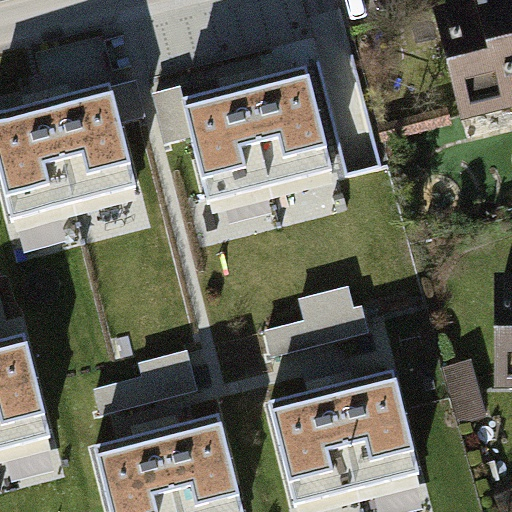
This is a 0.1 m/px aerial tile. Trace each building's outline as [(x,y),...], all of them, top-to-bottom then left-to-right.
[(511,6),(447,22),(476,150),(511,141),(511,6)] [(306,71),(232,90),(258,192),(332,173),(306,71)] [(135,84),(48,106),(73,206),(160,184),(135,84)] [(232,90),(158,109),(183,210),(258,192),(232,90)] [(345,177),(385,165),(364,91),(324,103),(345,177)] [(48,106),(0,117),(0,224),(73,206),(48,106)] [(269,330),(274,356),(369,337),(359,285),(301,296),(306,323),(269,330)] [(25,338),(0,344),(0,452),(51,440),(25,338)] [(394,374),(332,390),(358,492),(421,476),(394,374)] [(332,390),(269,406),(295,508),(358,492),(332,390)] [(244,511),(220,418),(157,434),(177,511),(244,511)] [(177,511),(157,434),(94,450),(110,511),(177,511)]
